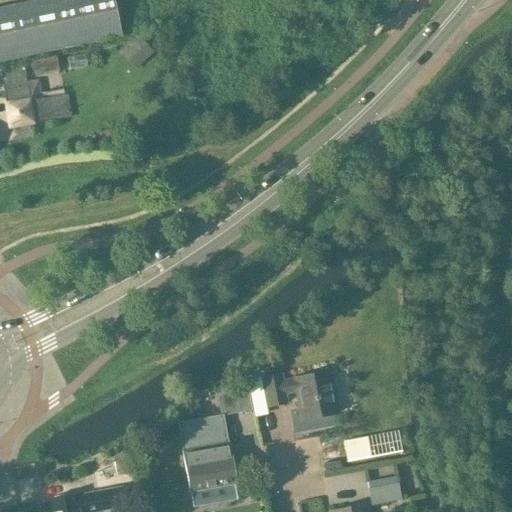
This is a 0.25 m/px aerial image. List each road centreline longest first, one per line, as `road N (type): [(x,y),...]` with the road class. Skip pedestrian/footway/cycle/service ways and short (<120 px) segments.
road 1 (secondary): [(0,348),(268,209),(466,0)]
road 2 (residential): [(224,0),(0,48)]
